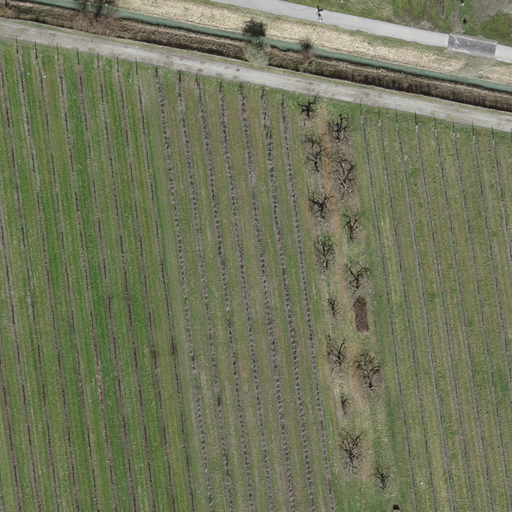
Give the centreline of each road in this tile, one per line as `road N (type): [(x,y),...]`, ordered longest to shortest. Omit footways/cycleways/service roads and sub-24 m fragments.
road 1 (track): [(511,124),(0,30)]
road 2 (track): [(511,62),(207,0)]
